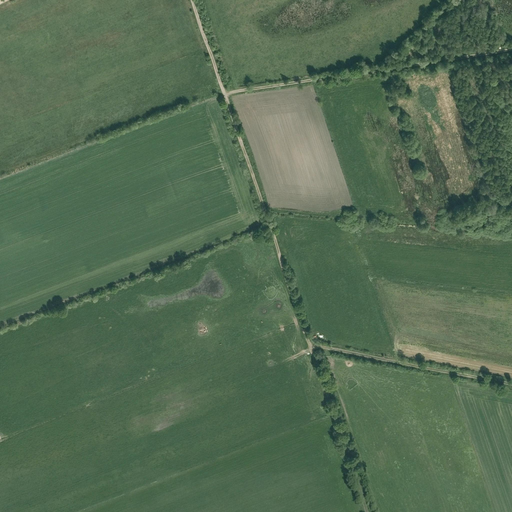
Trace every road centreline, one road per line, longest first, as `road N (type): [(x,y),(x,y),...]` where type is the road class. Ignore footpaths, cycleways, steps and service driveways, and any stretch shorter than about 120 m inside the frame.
road 1 (track): [(194,0),(313,347)]
road 2 (track): [(226,91),(511,48)]
road 3 (track): [(313,347),(511,385)]
road 4 (track): [(369,511),(313,347)]
